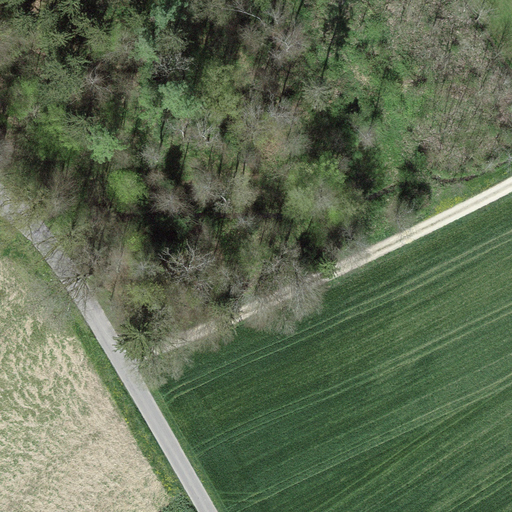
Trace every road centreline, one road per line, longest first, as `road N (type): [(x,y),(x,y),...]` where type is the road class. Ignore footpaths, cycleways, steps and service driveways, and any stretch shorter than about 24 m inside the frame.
road 1 (track): [(123,365),(434,226),(511,182)]
road 2 (unclassified): [(0,196),(39,231),(76,285),(206,511)]
